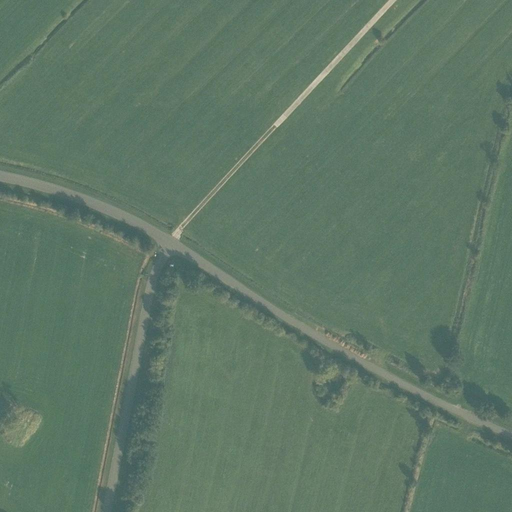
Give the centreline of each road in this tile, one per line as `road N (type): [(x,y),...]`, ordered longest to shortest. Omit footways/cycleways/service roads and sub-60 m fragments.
road 1 (unclassified): [(0,176),(144,227),(341,351),(511,436)]
road 2 (track): [(393,0),(170,243)]
